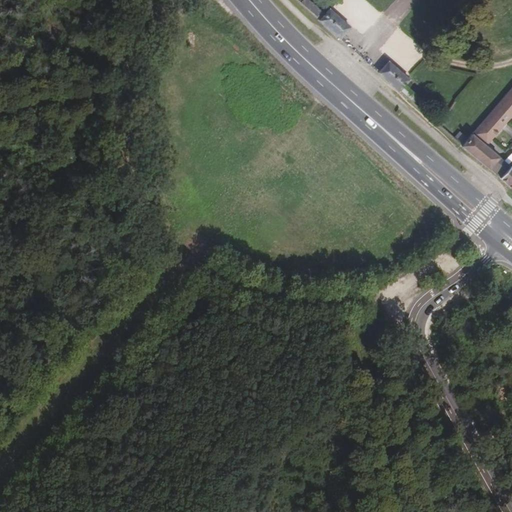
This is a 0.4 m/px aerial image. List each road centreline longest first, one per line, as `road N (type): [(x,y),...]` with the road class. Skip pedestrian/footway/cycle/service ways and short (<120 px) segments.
road 1 (primary): [(238,0),(340,105),(500,244)]
road 2 (primary): [(510,229),(257,0)]
road 3 (residential): [(509,511),(421,351),(418,329),(425,309),(500,244)]
road 4 (track): [(356,0),(438,55),(476,65),(511,61)]
